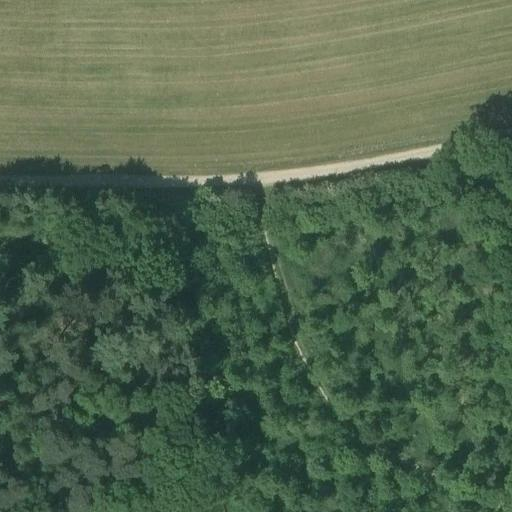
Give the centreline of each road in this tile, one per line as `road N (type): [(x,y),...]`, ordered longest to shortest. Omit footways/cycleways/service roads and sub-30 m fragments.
road 1 (track): [(248,177),(511,136)]
road 2 (track): [(0,183),(133,187),(248,177)]
